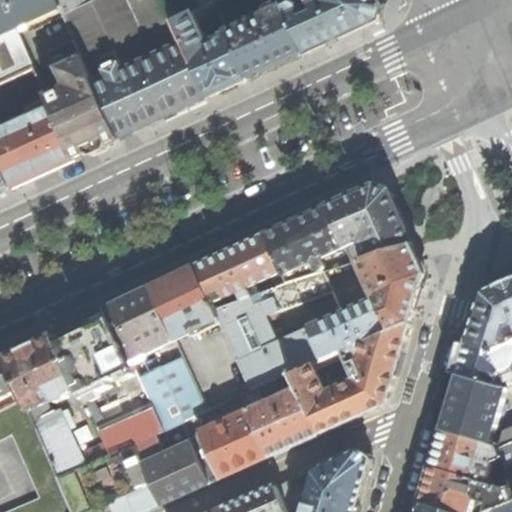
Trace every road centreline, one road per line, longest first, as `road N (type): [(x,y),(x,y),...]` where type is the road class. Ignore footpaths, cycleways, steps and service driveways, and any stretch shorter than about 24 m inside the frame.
road 1 (tertiary): [(481,8),(0,230)]
road 2 (tertiary): [(0,321),(440,118)]
road 3 (residential): [(440,118),(479,220),(415,418)]
road 4 (unclassified): [(183,511),(415,418)]
